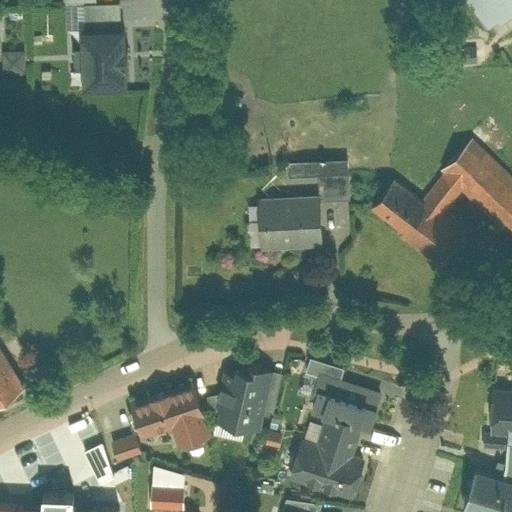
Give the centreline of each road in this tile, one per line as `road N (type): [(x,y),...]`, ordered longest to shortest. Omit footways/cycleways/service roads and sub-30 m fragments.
road 1 (residential): [(172,0),(156,203),(159,358)]
road 2 (residential): [(443,326),(286,319),(159,358)]
road 3 (residential): [(401,511),(441,375),(443,326)]
road 4 (residential): [(159,358),(0,431)]
